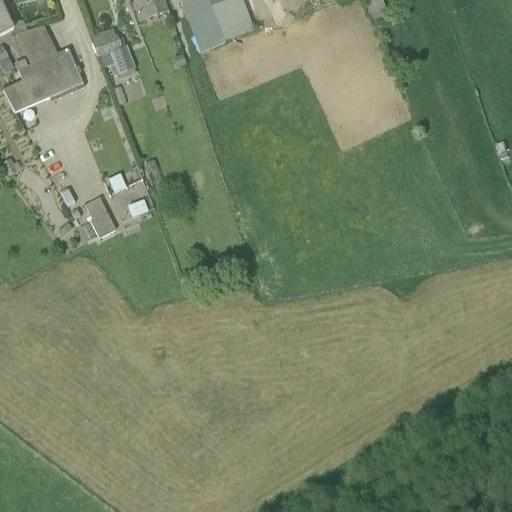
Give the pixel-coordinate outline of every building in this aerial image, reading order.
[(163,0),(150,0),(156,16),(168,12),(163,0)] [(177,0),(199,55),(215,49),(224,46),(210,10),(234,0),(177,0)] [(0,36),(13,30),(0,3),(0,36)] [(21,82),(2,92),(14,115),(57,97),(58,100),(83,90),(81,86),(67,52),(56,56),(42,28),(15,38),(28,67),(17,73),(21,82)] [(91,44),(97,59),(109,55),(117,77),(135,70),(126,47),(120,49),(116,36),(91,44)] [(156,170),(153,163),(143,167),(146,174),(156,170)] [(89,222),(98,241),(115,232),(99,200),(84,207),(91,221),(89,222)] [(134,218),(150,213),(146,202),(131,207),(134,218)]
